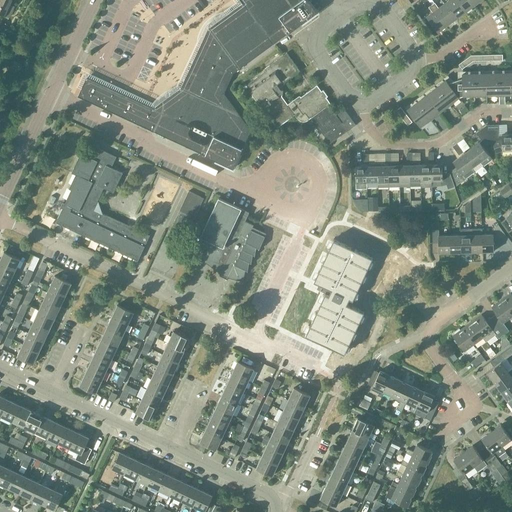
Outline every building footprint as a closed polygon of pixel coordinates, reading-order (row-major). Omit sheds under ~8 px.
[(0,0),(0,14),(3,16),(10,0),(0,0)] [(154,109),(96,82),(87,78),(83,88),(82,87),(78,97),(206,156),(233,169),(241,152),(251,131),(224,94),(233,74),(284,36),(292,31),(317,13),(308,0),(239,0),(243,4),(209,29),(181,89),(154,109)] [(465,13),(455,0),(450,0),(445,4),(456,20),(465,13)] [(455,0),(465,13),(475,6),(469,0),(455,0)] [(456,20),(445,4),(439,9),(435,3),(432,6),(447,27),(456,20)] [(447,27),(432,6),(428,8),(433,13),(426,18),(438,34),(447,27)] [(300,72),(286,54),(265,70),(267,71),(253,82),(257,87),(250,92),(278,129),(295,116),(290,110),(291,109),(289,107),(288,105),(286,107),(279,97),(280,95),(284,95),(284,91),(281,91),(279,88),(300,72)] [(464,97),(464,96),(511,95),(511,73),(463,75),(463,79),(453,83),(451,80),(448,83),(446,80),(417,103),(408,110),(421,128),(460,98),(460,99),(464,97)] [(299,121),(301,122),(303,123),(304,123),(306,122),(308,121),(311,119),(329,106),(331,104),(326,99),(328,98),(323,91),(322,93),(317,86),(289,107),(291,109),(290,110),(295,116),(298,120),(299,121)] [(329,106),(311,119),(330,144),(352,128),(351,126),(351,127),(349,125),(350,120),(351,119),(346,112),(347,112),(344,109),(336,115),(329,106)] [(491,141),(486,126),(476,133),(485,146),(491,141)] [(499,126),(486,126),(491,141),(492,141),(495,141),(499,140),(499,135),(499,126)] [(495,141),(492,141),(496,153),(502,151),(511,150),(511,134),(502,135),(499,135),(499,140),(495,141)] [(492,160),(489,156),(480,143),(471,149),(480,162),(483,166),(483,167),(492,160)] [(81,153),(74,168),(72,173),(76,175),(69,189),(71,190),(65,203),(63,202),(61,207),(62,208),(56,222),(138,260),(150,235),(149,235),(148,238),(139,234),(140,231),(107,215),(107,214),(107,215),(102,213),(103,212),(102,212),(99,203),(99,202),(95,200),(97,196),(99,197),(103,187),(114,192),(123,173),(111,167),(116,157),(97,148),(92,158),(81,153)] [(480,162),(471,149),(462,156),(474,172),(483,166),(480,162)] [(462,156),(453,162),(457,167),(452,171),(457,186),(465,181),(464,180),(468,178),(474,172),(462,156)] [(421,186),(420,165),(410,166),(410,182),(410,187),(421,186)] [(431,165),(420,165),(421,186),(421,188),(432,188),(432,181),(431,165)] [(442,165),(431,165),(432,181),(440,181),(442,187),(446,185),(448,189),(455,187),(450,173),(443,176),(442,165)] [(388,166),(377,167),(378,183),(378,188),(389,187),(388,166)] [(399,187),(399,166),(388,166),(389,187),(399,187)] [(410,166),(399,166),(399,187),(410,187),(410,182),(410,166)] [(367,183),(367,167),(355,167),(356,189),(367,189),(367,183)] [(377,167),(367,167),(367,183),(378,183),(377,167)] [(511,192),(511,189),(509,185),(500,191),(505,198),(511,192)] [(188,233),(204,198),(188,191),(172,226),(188,233)] [(473,207),(481,207),(481,195),(473,200),(473,207)] [(193,252),(193,254),(201,260),(202,259),(208,262),(210,259),(224,266),(245,221),(249,213),(242,209),(218,198),(200,237),(202,238),(195,253),(193,252)] [(378,200),(368,200),(369,211),(378,211),(378,200)] [(293,241),(300,226),(266,211),(259,226),(293,241)] [(511,222),(510,223),(507,219),(501,223),(509,233),(511,230),(511,222)] [(210,259),(208,262),(207,264),(221,274),(219,278),(220,279),(221,276),(226,279),(225,281),(226,282),(228,278),(231,279),(235,280),(238,281),(239,281),(241,281),(242,280),(243,280),(243,279),(244,278),(244,277),(245,271),(247,271),(246,274),(247,274),(249,263),(251,263),(250,266),(251,266),(253,255),(254,256),(254,259),(256,247),(259,249),(257,252),(258,252),(266,234),(253,227),(254,225),(245,221),(224,266),(210,259)] [(493,235),(483,235),(482,235),(483,252),(494,252),(494,244),(506,235),(498,225),(493,229),(493,235)] [(472,253),(472,229),(460,230),(461,236),(461,253),(472,253)] [(483,252),(482,235),(483,235),(482,229),(472,229),(472,253),(483,252)] [(450,236),(439,236),(439,230),(432,231),(433,244),(439,243),(439,254),(450,253),(450,236)] [(461,236),(450,236),(450,253),(461,253),(461,236)] [(364,312),(347,304),(349,298),(353,300),(373,258),(334,239),(314,281),(331,290),(329,295),(325,293),(305,335),(345,354),(364,312)] [(4,253),(0,261),(0,265),(15,272),(20,260),(4,253)] [(15,272),(0,265),(0,279),(9,284),(15,272)] [(36,276),(42,279),(45,271),(39,269),(36,276)] [(30,280),(34,273),(28,270),(25,277),(30,280)] [(55,276),(49,288),(66,296),(71,284),(55,276)] [(30,280),(25,277),(22,284),(27,287),(30,280)] [(0,279),(0,293),(4,295),(9,284),(0,279)] [(28,292),(34,295),(37,288),(32,285),(28,292)] [(49,288),(44,300),(60,307),(66,296),(49,288)] [(34,295),(28,292),(25,299),(31,302),(34,295)] [(17,293),(14,300),(20,302),(23,295),(17,293)] [(511,315),(511,294),(501,301),(511,315)] [(20,302),(14,300),(11,307),(16,309),(20,302)] [(44,300),(39,311),(55,319),(60,307),(44,300)] [(511,315),(501,301),(492,308),(502,322),(497,325),(504,335),(509,331),(503,323),(511,317),(511,315)] [(117,305),(112,317),(128,324),(133,312),(117,305)] [(18,315),(23,318),(26,311),(21,308),(18,315)] [(39,311),(33,323),(50,330),(55,319),(39,311)] [(23,318),(18,315),(14,322),(20,325),(23,318)] [(482,315),(472,322),(484,338),(486,342),(496,335),(499,339),(504,335),(497,325),(492,329),(482,315)] [(7,316),(3,323),(9,325),(12,318),(7,316)] [(128,324),(112,317),(106,328),(122,336),(128,324)] [(484,338),(472,322),(462,329),(474,345),(484,338)] [(9,325),(3,323),(0,329),(6,332),(9,325)] [(33,323),(28,334),(44,342),(50,330),(33,323)] [(155,323),(152,330),(158,333),(161,326),(155,323)] [(144,324),(141,331),(147,333),(150,326),(144,324)] [(106,328),(101,340),(117,347),(122,336),(106,328)] [(474,345),(462,329),(453,336),(464,352),(474,345)] [(10,331),(7,338),(13,341),(16,334),(10,331)] [(141,331),(138,338),(143,340),(147,333),(141,331)] [(168,343),(184,351),(189,339),(173,331),(168,343)] [(44,342),(28,334),(23,346),(39,353),(44,342)] [(13,341),(7,338),(4,345),(9,348),(13,341)] [(117,347),(101,340),(96,351),(111,359),(117,347)] [(153,342),(148,340),(145,346),(150,349),(153,342)] [(184,351),(168,343),(162,354),(178,362),(184,351)] [(23,346),(18,357),(17,357),(34,365),(39,353),(23,346)] [(150,349),(145,346),(141,353),(147,356),(150,349)] [(139,349),(133,347),(130,353),(136,356),(139,349)] [(505,360),(511,354),(511,347),(501,355),(505,360)] [(96,351),(90,363),(106,370),(111,359),(96,351)] [(453,352),(449,355),(453,361),(457,358),(453,352)] [(136,356),(130,353),(127,361),(132,363),(136,356)] [(162,354),(157,366),(173,373),(178,362),(162,354)] [(485,360),(481,355),(472,362),(475,367),(485,360)] [(232,373),(248,381),(253,369),(237,361),(232,373)] [(134,369),(139,372),(143,365),(137,362),(134,369)] [(494,383),(508,372),(501,362),(487,373),(494,383)] [(106,370),(90,363),(85,374),(101,381),(106,370)] [(157,366),(152,377),(167,385),(173,373),(157,366)] [(139,372),(134,369),(131,376),(136,379),(139,372)] [(120,376),(125,379),(128,372),(123,370),(120,376)] [(371,390),(378,393),(377,396),(381,398),(384,392),(383,392),(391,377),(380,371),(371,390)] [(511,377),(508,372),(494,383),(501,392),(511,383),(511,377)] [(248,381),(232,373),(226,385),(242,392),(248,381)] [(101,381),(85,374),(79,386),(95,393),(101,381)] [(125,379),(120,376),(116,383),(122,386),(125,379)] [(167,385),(152,377),(146,389),(162,396),(167,385)] [(402,382),(391,377),(383,392),(384,392),(391,396),(388,401),(392,403),(395,398),(394,397),(402,382)] [(264,381),(261,387),(267,390),(270,383),(264,381)] [(412,387),(402,382),(394,397),(395,398),(400,400),(399,406),(397,410),(401,412),(403,408),(406,403),(405,402),(412,387)] [(511,383),(501,392),(508,401),(511,398),(511,383)] [(126,385),(123,392),(129,395),(132,388),(126,385)] [(226,385),(221,396),(237,404),(242,392),(226,385)] [(267,390),(261,387),(258,394),(264,397),(267,390)] [(416,408),(423,392),(412,387),(405,402),(406,403),(412,406),(410,411),(413,413),(416,408)] [(288,400),(304,407),(310,395),(294,388),(288,400)] [(146,389),(141,400),(157,408),(162,396),(146,389)] [(129,395),(123,392),(120,399),(125,402),(129,395)] [(430,421),(435,410),(430,407),(435,397),(423,392),(416,408),(413,413),(430,421)] [(117,395),(112,393),(109,400),(114,403),(117,395)] [(237,404),(221,396),(216,408),(232,415),(237,404)] [(268,396),(265,403),(270,406),(273,399),(268,396)] [(0,416),(1,417),(8,401),(0,397),(0,416)] [(141,400),(135,412),(151,420),(157,408),(141,400)] [(288,400),(283,411),(299,419),(304,407),(288,400)] [(359,406),(367,410),(370,403),(362,400),(359,406)] [(8,401),(1,417),(12,422),(20,407),(8,401)] [(254,403),(251,410),(256,413),(260,406),(254,403)] [(270,406),(265,403),(262,410),(267,412),(270,406)] [(20,407),(12,422),(24,428),(31,412),(20,407)] [(216,408),(210,419),(226,427),(232,415),(216,408)] [(256,413),(251,410),(248,417),(253,420),(256,413)] [(283,411),(277,422),(294,430),(299,419),(283,411)] [(43,417),(31,412),(24,428),(35,433),(43,417)] [(257,419),(254,426),(260,428),(265,417),(259,414),(257,419)] [(43,417),(35,433),(47,439),(54,423),(43,417)] [(358,418),(352,430),(368,437),(374,440),(376,435),(371,433),(374,426),(358,418)] [(210,419),(205,430),(221,438),(226,427),(210,419)] [(406,430),(410,422),(403,419),(399,427),(406,430)] [(294,430),(277,422),(272,434),(288,442),(294,430)] [(65,428),(54,423),(47,439),(58,444),(65,428)] [(501,425),(491,432),(502,446),(511,439),(501,425)] [(243,427),(240,433),(245,436),(249,429),(243,426),(243,427)] [(257,435),(260,428),(254,426),(251,432),(257,435)] [(77,434),(65,428),(58,444),(69,449),(77,434)] [(221,438),(205,430),(199,442),(215,450),(221,438)] [(352,430),(347,441),(363,449),(368,437),(352,430)] [(502,446),(491,432),(482,439),(492,454),(494,452),(498,457),(506,452),(502,446)] [(245,436),(240,433),(237,440),(242,442),(245,436)] [(88,439),(77,434),(69,449),(77,453),(74,460),(84,464),(91,450),(85,447),(88,439)] [(272,434),(267,445),(283,453),(288,442),(272,434)] [(9,442),(15,445),(18,440),(11,437),(9,442)] [(385,437),(382,444),(387,446),(391,439),(385,437)] [(18,440),(15,445),(22,449),(25,443),(18,440)] [(402,444),(394,440),(391,446),(399,450),(402,444)] [(247,441),(243,448),(249,451),(252,444),(247,441)] [(363,449),(347,441),(342,453),(358,460),(363,449)] [(3,444),(0,449),(7,452),(9,447),(3,444)] [(387,446),(382,444),(378,451),(384,453),(387,446)] [(283,453),(267,445),(261,457),(277,464),(283,453)] [(412,456),(427,463),(433,452),(417,445),(414,452),(408,450),(406,454),(411,457),(412,456)] [(484,467),(481,462),(483,460),(473,446),(463,453),(474,467),(477,472),(484,467)] [(34,448),(31,453),(38,456),(41,451),(34,448)] [(243,448),(240,455),(246,458),(249,451),(243,448)] [(233,449),(229,456),(235,459),(238,451),(233,449)] [(18,451),(16,456),(23,460),(25,454),(18,451)] [(41,451),(38,456),(45,459),(48,454),(41,451)] [(124,474),(132,458),(120,453),(113,469),(124,474)] [(342,453),(336,464),(352,472),(358,460),(342,453)] [(374,460),(380,462),(382,458),(372,453),(370,458),(374,460)] [(474,467),(463,453),(453,460),(464,474),(474,467)] [(25,454),(23,460),(30,463),(32,458),(25,454)] [(412,456),(411,457),(408,463),(403,461),(401,465),(406,468),(406,467),(422,474),(427,463),(412,456)] [(489,459),(496,469),(501,465),(494,456),(489,459)] [(277,464),(261,457),(256,469),(272,476),(277,464)] [(56,458),(54,464),(61,467),(63,462),(56,458)] [(132,458),(124,474),(136,479),(143,463),(132,458)] [(496,469),(489,459),(484,463),(491,473),(496,469)] [(374,460),(371,466),(377,469),(380,462),(374,460)] [(41,462),(39,467),(46,470),(48,465),(41,462)] [(61,467),(68,470),(70,465),(63,462),(61,467)] [(143,463),(136,479),(147,485),(155,469),(143,463)] [(336,464),(331,475),(347,483),(352,472),(336,464)] [(48,465),(46,470),(53,474),(55,468),(48,465)] [(377,469),(371,466),(368,473),(373,476),(377,469)] [(406,467),(406,468),(403,474),(398,471),(396,476),(401,478),(417,485),(422,474),(406,467)] [(17,473),(5,468),(0,479),(0,484),(9,489),(17,473)] [(155,469),(147,485),(159,490),(166,474),(155,469)] [(80,476),(87,479),(90,474),(88,473),(83,470),(80,476)] [(511,476),(508,471),(503,475),(507,481),(511,476)] [(17,473),(9,489),(21,495),(28,479),(17,473)] [(65,473),(62,478),(69,481),(72,476),(65,473)] [(178,480),(166,474),(159,490),(170,495),(178,480)] [(331,475),(325,487),(342,494),(347,483),(331,475)] [(401,478),(398,485),(393,482),(391,486),(412,496),(417,485),(401,478)] [(460,482),(467,491),(473,487),(466,478),(460,482)] [(39,484),(28,479),(21,495),(32,500),(39,484)] [(178,480),(170,495),(182,501),(189,485),(178,480)] [(363,482),(362,485),(360,489),(366,492),(369,485),(363,482)] [(365,500),(372,503),(381,485),(374,482),(365,500)] [(51,489),(39,484),(32,500),(43,505),(51,489)] [(109,489),(116,492),(118,487),(111,484),(109,489)] [(189,485),(182,501),(193,506),(200,490),(189,485)] [(391,486),(388,493),(386,497),(407,507),(412,496),(391,486)] [(116,492),(123,496),(125,491),(118,487),(116,492)] [(342,494),(325,487),(320,499),(329,503),(336,506),(342,494)] [(51,489),(43,505),(55,511),(62,495),(51,489)] [(366,492),(360,489),(357,496),(363,499),(366,492)] [(98,501),(104,504),(106,498),(107,499),(110,494),(103,490),(98,501)] [(200,490),(193,506),(205,511),(212,496),(200,490)] [(132,500),(139,503),(141,498),(134,495),(132,500)] [(119,498),(117,503),(124,507),(126,502),(126,501),(119,498)] [(141,498),(139,503),(145,506),(148,501),(141,498)] [(320,499),(317,506),(326,510),(329,503),(320,499)] [(126,502),(124,507),(130,510),(133,505),(126,501),(126,502)]
